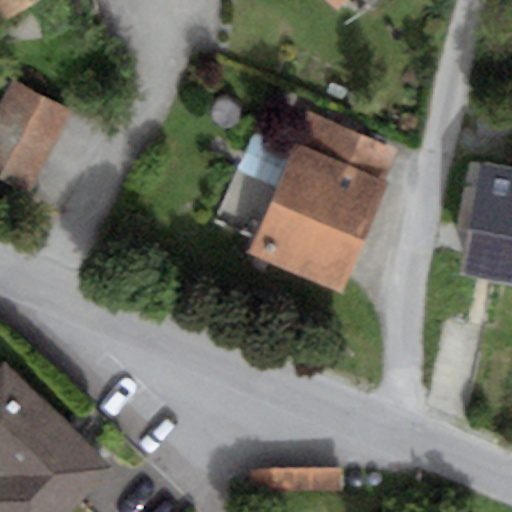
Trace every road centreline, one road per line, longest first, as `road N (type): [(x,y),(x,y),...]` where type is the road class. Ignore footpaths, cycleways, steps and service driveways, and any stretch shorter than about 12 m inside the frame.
road 1 (residential): [(472,0),(411,275),(402,399),(390,429)]
road 2 (tertiary): [(390,429),(0,264)]
road 3 (track): [(217,511),(206,500),(208,469),(262,375)]
road 4 (tertiary): [(511,480),(390,429)]
